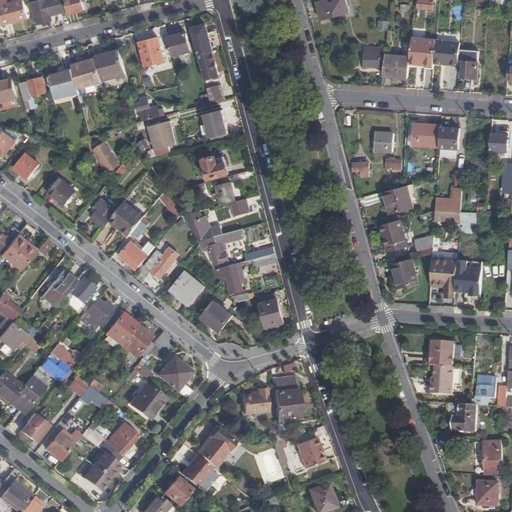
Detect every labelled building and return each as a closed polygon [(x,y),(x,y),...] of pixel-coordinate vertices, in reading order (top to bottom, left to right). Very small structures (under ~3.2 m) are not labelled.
[(27,19),(22,0),(14,0),(15,3),(0,7),(0,9),(4,25),(27,19)] [(45,0),(29,4),(34,23),(37,22),(38,24),(52,20),(52,16),(68,12),(65,0),(45,0)] [(65,0),(68,12),(69,14),(86,10),(83,0),(65,0)] [(323,21),(349,14),(345,0),(334,0),(335,1),(328,3),(327,0),(318,3),(323,21)] [(380,20),(379,29),(388,30),(389,21),(380,20)] [(205,25),(191,29),(204,75),(218,72),(205,25)] [(186,34),(169,39),(174,57),(190,52),(186,34)] [(434,64),(434,61),(436,39),(412,37),(410,57),(410,63),(434,64)] [(165,61),(159,39),(141,44),(147,66),(165,61)] [(434,61),(459,64),(459,61),(460,49),(461,41),(447,40),(436,39),(434,61)] [(378,65),(379,48),(366,48),(366,65),(378,65)] [(479,50),(460,49),(459,61),(466,61),(465,76),(471,76),(471,73),(477,73),(479,50)] [(125,73),(119,50),(111,53),(106,54),(106,51),(95,54),(97,59),(102,80),(125,73)] [(408,78),(410,63),(410,57),(386,55),(384,75),(408,78)] [(97,59),(72,65),(74,69),(79,89),(103,83),(102,80),(97,59)] [(74,69),(49,76),(56,100),(80,93),(79,89),(74,69)] [(0,101),(17,97),(12,78),(0,80),(0,101)] [(43,78),(20,83),(24,101),(33,99),(32,96),(34,96),(47,92),(43,78)] [(211,104),(225,101),(221,86),(207,89),(209,95),(211,104)] [(210,105),(211,104),(209,95),(201,97),(202,100),(194,103),(195,109),(210,105)] [(24,101),(26,110),(37,107),(39,106),(38,103),(37,104),(34,96),(32,96),(33,99),(24,101)] [(141,111),(143,121),(161,117),(158,106),(150,108),(147,97),(140,98),(141,103),(136,104),(138,112),(141,111)] [(223,109),(204,113),(210,138),(229,133),(223,109)] [(155,150),(178,144),(171,120),(149,126),(155,150)] [(127,125),(138,144),(141,142),(134,129),(144,126),(143,121),(138,123),(127,125)] [(442,127),(442,126),(414,124),(413,145),(440,146),(442,127)] [(460,128),(442,127),(440,146),(440,148),(459,149),(460,128)] [(0,151),(5,155),(16,141),(0,128),(0,151)] [(394,134),(376,133),(375,150),(393,151),(394,134)] [(502,135),(492,135),(491,152),(508,152),(510,134),(502,133),(502,135)] [(38,142),(32,137),(28,142),(35,147),(38,142)] [(138,144),(147,159),(156,157),(145,138),(141,142),(138,144)] [(96,155),(97,159),(101,164),(112,157),(118,165),(123,162),(112,145),(96,155)] [(160,156),(171,153),(170,147),(159,150),(160,156)] [(29,179),(40,165),(26,153),(15,167),(29,179)] [(229,174),(225,156),(216,158),(216,156),(204,159),(209,179),(229,174)] [(107,173),(118,165),(112,157),(101,164),(101,165),(107,173)] [(401,170),(402,160),(388,160),(387,169),(401,170)] [(362,177),(373,176),(374,170),(370,170),(370,163),(355,164),(355,172),(362,171),(362,177)] [(65,205),(76,190),(61,179),(50,193),(65,205)] [(492,180),(491,195),(499,196),(499,180),(492,180)] [(235,201),(236,201),(231,183),(216,186),(218,192),(219,198),(221,205),(235,201)] [(201,192),(199,184),(189,187),(192,195),(201,192)] [(408,186),(403,187),(386,191),(391,213),(413,207),(408,186)] [(192,195),(189,187),(181,189),(183,197),(192,195)] [(454,212),(461,212),(462,188),(455,188),(454,212)] [(250,212),(247,198),(236,201),(235,201),(238,215),(250,212)] [(104,227),(112,215),(107,211),(110,207),(102,200),(95,209),(98,212),(93,219),(104,227)] [(125,201),(110,220),(130,236),(132,233),(142,220),(145,217),(125,201)] [(87,210),(80,219),(85,223),(92,214),(87,210)] [(214,236),(222,234),(220,225),(211,227),(208,216),(203,217),(201,210),(186,214),(189,223),(191,222),(198,240),(214,236)] [(454,212),(436,211),(436,220),(461,221),(462,212),(461,212),(454,212)] [(142,220),(132,233),(138,237),(148,224),(142,220)] [(178,223),(183,231),(189,228),(185,220),(178,223)] [(401,220),(384,224),(390,245),(395,244),(396,249),(408,246),(401,220)] [(244,232),(243,229),(222,234),(214,236),(215,237),(198,242),(200,244),(204,251),(210,250),(214,265),(228,261),(223,243),(241,239),(240,233),(244,232)] [(416,239),(419,251),(435,247),(432,235),(416,239)] [(18,236),(16,238),(35,253),(36,251),(18,236)] [(16,238),(4,253),(23,267),(35,253),(16,238)] [(46,239),(37,250),(42,255),(52,244),(46,239)] [(121,256),(138,270),(149,255),(132,242),(121,256)] [(249,261),(262,258),(276,255),(274,247),(247,254),(249,261)] [(161,278),(179,255),(170,248),(165,255),(157,250),(145,266),(161,278)] [(264,264),(278,260),(276,255),(262,258),(264,264)] [(458,268),(459,259),(434,258),(432,284),(447,284),(447,296),(456,297),(457,288),(457,286),(458,268)] [(213,266),(215,269),(230,266),(236,264),(235,261),(213,266)] [(418,281),(412,261),(394,265),(400,286),(418,281)] [(215,269),(222,281),(222,282),(229,280),(232,293),(243,290),(241,283),(238,272),(237,270),(232,271),(230,266),(215,269)] [(482,290),(483,270),(458,268),(457,286),(471,287),(471,289),(473,291),(480,292),(482,290)] [(42,296),(55,307),(76,281),(62,271),(42,296)] [(191,305),(205,287),(186,272),(172,289),(191,305)] [(82,302),(94,287),(82,278),(73,289),(77,293),(75,297),(82,302)] [(7,288),(0,296),(0,313),(5,317),(11,322),(20,312),(6,300),(12,292),(7,288)] [(285,323),(277,292),(259,296),(267,327),(285,323)] [(92,329),(111,305),(106,301),(103,304),(97,299),(87,312),(91,315),(85,324),(92,329)] [(220,331),(233,316),(215,302),(203,318),(220,331)] [(107,334),(121,345),(137,325),(123,314),(107,334)] [(5,317),(0,324),(0,328),(4,331),(11,322),(5,317)] [(30,338),(11,322),(4,331),(0,336),(0,340),(13,350),(16,346),(21,350),(25,345),(30,338)] [(137,325),(121,345),(129,352),(132,348),(138,353),(143,357),(153,345),(152,344),(148,341),(151,336),(137,325)] [(153,345),(154,346),(158,349),(169,337),(163,332),(153,345)] [(25,345),(34,353),(40,345),(30,338),(25,345)] [(427,357),(427,366),(436,366),(454,367),(455,341),(433,340),(432,351),(432,357),(427,357)] [(153,345),(143,357),(145,358),(154,346),(153,345)] [(56,346),(50,353),(60,361),(70,369),(76,362),(56,346)] [(46,359),(48,361),(56,367),(60,361),(50,353),(46,359)] [(160,376),(176,389),(182,382),(191,371),(174,358),(160,376)] [(70,369),(60,361),(56,367),(48,361),(43,368),(60,381),(70,369)] [(295,362),(282,365),(284,373),(297,369),(295,362)] [(142,374),(144,371),(137,365),(134,368),(140,372),(142,374)] [(452,395),(455,367),(454,367),(436,366),(435,377),(434,383),(432,383),(431,394),(452,395)] [(134,368),(127,376),(133,381),(140,372),(134,368)] [(24,387),(5,371),(2,373),(22,389),(24,387)] [(0,396),(10,404),(11,402),(22,389),(2,373),(0,376),(0,396)] [(78,375),(68,388),(79,397),(88,385),(89,384),(78,375)] [(477,396),(477,405),(488,406),(489,397),(495,397),(496,377),(479,376),(477,396)] [(44,388),(32,377),(24,387),(22,389),(11,402),(25,413),(44,388)] [(295,377),(272,379),(277,420),(301,418),(295,377)] [(176,389),(187,398),(193,391),(182,382),(176,389)] [(149,419),(165,398),(146,384),(131,404),(149,419)] [(108,401),(88,385),(79,397),(79,398),(85,402),(89,397),(103,407),(108,401)] [(508,387),(500,387),(500,395),(508,395),(508,388),(508,387)] [(271,415),(268,392),(256,394),(258,400),(244,403),(246,418),(271,415)] [(113,395),(109,400),(117,406),(121,401),(113,395)] [(0,400),(8,406),(10,404),(0,396),(0,400)] [(63,429),(85,404),(80,399),(57,424),(63,429)] [(0,416),(8,406),(0,400),(0,416)] [(472,405),(450,404),(449,415),(454,416),(453,429),(475,431),(477,405),(472,405)] [(47,426),(33,415),(28,421),(29,422),(22,431),(35,441),(47,426)] [(106,442),(87,427),(81,434),(96,445),(104,452),(117,462),(138,436),(122,423),(106,442)] [(215,466),(234,441),(217,427),(198,452),(215,466)] [(46,450),(60,461),(71,447),(72,445),(67,441),(71,436),(62,429),(46,450)] [(96,445),(81,434),(78,438),(93,449),(96,445)] [(323,461),(319,452),(318,447),(320,446),(316,437),(296,444),(305,468),(323,461)] [(462,448),(463,438),(448,437),(447,447),(462,448)] [(282,466),(291,463),(284,440),(275,443),(282,466)] [(499,459),(502,459),(501,442),(486,442),(488,473),(500,473),(499,459)] [(110,477),(121,464),(117,462),(104,452),(94,465),(110,477)] [(205,482),(218,491),(228,478),(197,455),(182,474),(200,488),(205,482)] [(80,474),(84,478),(94,465),(89,462),(80,474)] [(100,491),(110,477),(94,465),(84,478),(100,491)] [(21,511),(32,496),(14,481),(20,473),(14,468),(2,484),(1,486),(6,490),(0,498),(8,504),(10,502),(21,511)] [(178,504),(191,489),(176,476),(163,492),(178,504)] [(497,506),(499,483),(479,482),(479,504),(497,506)] [(321,511),(337,506),(329,483),(309,490),(316,511),(321,511)] [(165,511),(172,505),(157,493),(141,511),(165,511)] [(40,502),(32,496),(21,511),(19,511),(35,511),(38,509),(36,507),(40,502)] [(278,504),(275,496),(268,498),(271,506),(278,504)]
